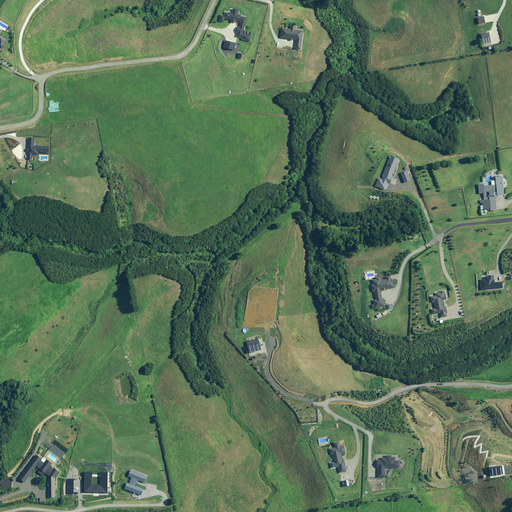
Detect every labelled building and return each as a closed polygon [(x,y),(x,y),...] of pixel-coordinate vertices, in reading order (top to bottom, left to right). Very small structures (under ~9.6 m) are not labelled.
[(237,21),(242,22),(240,26),(239,26),(238,33),(238,37),(243,38),(243,39),(251,41),(252,37),(252,36),(252,34),(244,32),(248,19),(248,17),(241,16),(242,15),(239,14),(240,10),(234,9),(233,13),(230,12),(229,13),(227,12),(226,16),(221,15),(220,21),(225,22),(226,18),(232,19),(231,22),(237,23),(237,21)] [(484,15),(478,17),(479,23),(486,22),(484,15)] [(292,24),(292,29),(283,28),(282,38),(291,39),(290,40),(294,41),(294,40),(297,40),(295,49),(302,50),(304,31),(297,30),(297,25),(292,24)] [(489,32),(481,33),(483,44),(491,42),(489,32)] [(0,35),(0,46),(4,49),(7,45),(6,44),(8,40),(0,35)] [(237,42),(226,40),(224,48),(236,50),(237,42)] [(36,138),(29,137),(29,148),(27,148),(27,153),(29,153),(29,160),(33,160),(33,155),(39,155),(39,152),(49,152),(50,146),(35,145),(36,138)] [(390,159),(382,180),(379,179),(377,185),(381,187),(382,185),(385,186),(386,182),(390,183),(398,162),(390,159)] [(504,177),(497,177),(498,195),(505,194),(504,177)] [(496,186),(495,180),(492,181),(492,185),(485,186),(484,184),(479,184),(480,194),(484,194),(484,197),(487,197),(487,192),(489,192),(490,197),(497,196),(496,186)] [(497,197),(490,197),(490,199),(488,199),(487,197),(484,197),(484,200),(480,200),(481,210),(492,209),(492,211),(498,210),(497,204),(497,197)] [(483,280),(483,283),(482,283),(483,289),(504,288),(503,282),(496,282),(495,280),(494,275),(489,276),(489,277),(485,277),(485,280),(483,280)] [(377,278),(378,279),(373,280),(374,284),(372,285),(373,292),(375,292),(376,300),(375,300),(376,308),(378,307),(386,306),(385,298),(382,299),(381,290),(383,290),(387,290),(387,289),(395,287),(394,284),(396,283),(396,279),(392,279),(392,277),(387,278),(387,279),(383,280),(382,277),(377,278)] [(433,315),(439,314),(440,313),(441,317),(448,316),(447,313),(448,313),(447,307),(444,307),(444,305),(446,305),(445,300),(447,299),(446,294),(445,291),(441,291),(442,292),(441,293),(437,293),(437,295),(431,297),(433,303),(434,303),(435,309),(432,309),(433,315)] [(258,338),(247,341),(250,354),(262,351),(258,338)] [(344,459),(342,459),(341,453),(345,452),(344,445),(340,446),(339,441),(334,442),(335,447),(329,448),(331,455),(332,454),(334,461),(330,462),(331,468),(338,466),(339,473),(347,471),(344,459)] [(385,477),(386,467),(399,468),(399,460),(395,460),(395,457),(391,457),(392,455),(386,455),(386,457),(381,457),(381,459),(378,459),(378,460),(377,460),(377,467),(378,467),(377,477),(385,477)] [(55,478),(59,472),(54,469),(53,469),(50,467),(53,463),(48,460),(45,464),(40,460),(41,459),(37,456),(20,479),(25,482),(37,466),(41,469),(40,471),(44,474),(45,472),(50,476),(50,497),(55,497),(55,486),(55,478)] [(491,468),(492,476),(503,474),(502,466),(491,468)] [(127,482),(124,489),(141,495),(143,489),(135,486),(138,480),(145,482),(147,476),(130,469),(128,476),(132,477),(129,483),(127,482)] [(84,472),(84,492),(107,492),(107,472),(100,472),(99,485),(91,484),(92,472),(84,472)]
